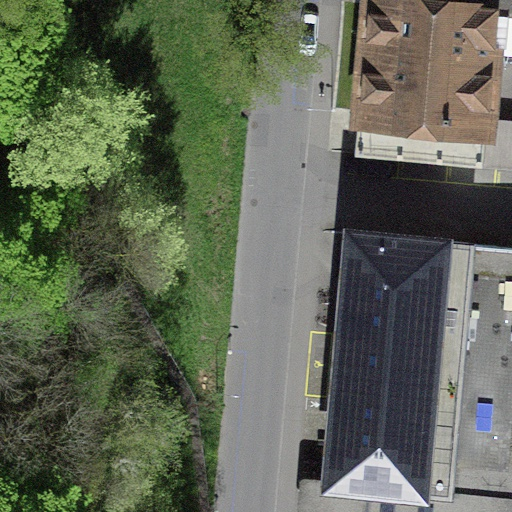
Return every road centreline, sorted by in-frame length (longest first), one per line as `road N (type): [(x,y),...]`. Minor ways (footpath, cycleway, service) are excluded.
road 1 (residential): [(275,176),(244,511)]
road 2 (residential): [(275,176),(511,195)]
road 3 (residential): [(290,0),(275,176)]
